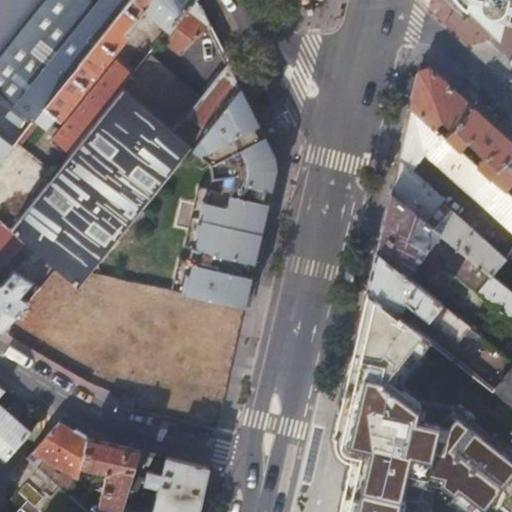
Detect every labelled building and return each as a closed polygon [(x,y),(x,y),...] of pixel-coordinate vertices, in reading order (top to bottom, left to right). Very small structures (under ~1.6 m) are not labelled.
[(0,0),(0,55),(44,0),(0,0)] [(44,0),(0,55),(0,92),(33,119),(44,105),(68,75),(110,23),(128,0),(44,0)] [(156,19),(169,29),(192,0),(128,0),(110,23),(68,75),(44,105),(61,118),(129,32),(126,30),(143,9),(149,14),(147,18),(153,23),(156,19)] [(181,54),(209,24),(196,0),(192,0),(169,29),(162,38),(161,39),(181,54)] [(511,0),(464,0),(471,5),(472,0),(484,0),(486,5),(487,7),(492,10),(494,11),(497,12),(503,11),(507,8),(510,5),(511,5),(511,0)] [(139,54),(145,59),(150,53),(161,39),(162,38),(156,33),(139,54)] [(161,117),(177,129),(188,115),(199,101),(201,98),(150,53),(145,59),(141,65),(132,75),(123,87),(161,117)] [(55,137),(72,150),(103,111),(123,87),(132,75),(115,61),(55,137)] [(199,101),(188,115),(206,129),(240,86),(233,73),(228,63),(201,98),(199,101)] [(454,130),(475,107),(429,66),(419,68),(410,107),(435,128),(442,120),(454,130)] [(244,307),(276,165),(276,157),(240,86),(206,129),(195,143),(186,154),(202,167),(211,162),(215,165),(209,190),(198,188),(195,201),(202,202),(194,237),(187,235),(184,248),(191,250),(189,262),(179,260),(172,291),(244,307)] [(161,117),(123,87),(103,111),(72,150),(60,166),(10,229),(25,242),(57,269),(80,289),(92,274),(186,154),(195,143),(177,129),(161,117)] [(506,258),(446,205),(449,201),(411,168),(424,153),(511,229),(511,195),(490,177),(477,165),(459,150),(447,138),(435,128),(410,107),(390,193),(462,250),(492,275),(506,258)] [(490,177),(511,151),(511,140),(500,130),(475,107),(454,130),(447,138),(459,150),(466,142),(484,157),(477,165),(490,177)] [(188,115),(177,129),(195,143),(206,129),(188,115)] [(0,160),(13,144),(0,133),(0,160)] [(511,195),(511,151),(490,177),(511,195)] [(511,321),(511,290),(492,275),(462,250),(390,193),(377,250),(407,274),(417,261),(434,274),(443,261),(436,256),(439,253),(454,264),(451,268),(490,299),(488,302),(511,321)] [(10,229),(3,222),(0,225),(0,269),(25,242),(10,229)] [(457,341),(470,326),(434,297),(407,274),(377,250),(368,290),(398,313),(410,298),(417,303),(414,307),(457,341)] [(0,283),(0,328),(3,330),(42,288),(14,271),(2,284),(0,283)] [(348,451),(355,452),(339,511),(433,511),(440,483),(479,511),(480,511),(511,471),(511,453),(473,419),(476,415),(458,402),(455,406),(431,398),(403,375),(433,341),(398,313),(368,290),(335,430),(336,437),(338,441),(340,444),(342,447),(348,451)] [(496,347),(478,332),(475,335),(494,350),(496,347)] [(511,367),(495,389),(511,403),(511,367)] [(0,457),(5,462),(10,456),(32,432),(0,404),(0,457)] [(97,511),(100,504),(121,509),(121,508),(126,492),(131,477),(134,467),(136,460),(140,449),(138,449),(83,434),(60,420),(27,457),(38,468),(44,472),(67,493),(88,511),(97,511)] [(144,462),(147,451),(140,449),(136,460),(144,462)] [(145,480),(141,496),(156,499),(153,511),(196,511),(207,467),(166,456),(161,475),(157,473),(147,470),(145,480)] [(131,477),(145,480),(147,470),(134,467),(131,477)] [(88,511),(67,493),(44,472),(38,468),(17,491),(40,511),(88,511)] [(141,496),(126,492),(121,508),(139,511),(153,511),(156,499),(141,496)]
